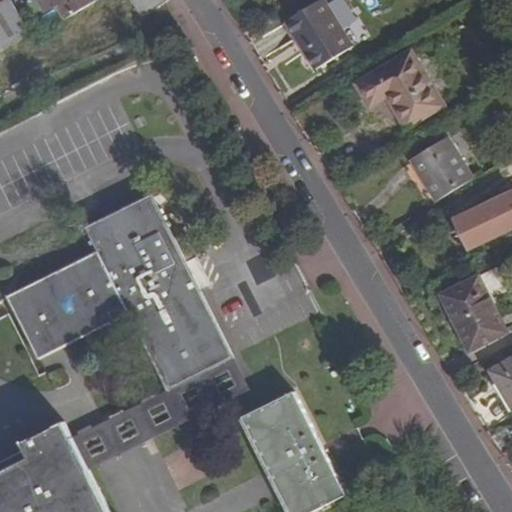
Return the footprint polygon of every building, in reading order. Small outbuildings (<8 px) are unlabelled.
[(0,50),(31,32),(11,0),(1,0),(0,1),(0,50)] [(66,18),(95,0),(38,0),(46,12),(58,4),(66,18)] [(134,0),(143,14),(165,0),(134,0)] [(322,0),(288,21),(316,68),(354,46),(325,0),(322,0)] [(407,127),(446,104),(413,49),(358,82),(371,105),(388,96),(407,127)] [(20,77),(24,87),(37,82),(32,71),(20,77)] [(438,201),(474,178),(449,137),(413,158),(438,201)] [(511,228),(511,192),(457,217),(471,247),(511,228)] [(170,390),(234,357),(185,259),(153,195),(88,228),(99,252),(10,297),(41,361),(131,315),(170,390)] [(469,350),(508,330),(481,275),(442,293),(469,350)] [(74,438),(91,473),(252,391),(234,357),(170,390),(74,438)] [(511,357),(492,370),(511,404),(511,357)] [(297,393),(247,418),(293,511),(316,511),(348,496),(324,448),(297,393)] [(111,511),(91,473),(74,438),(66,422),(24,443),(32,458),(0,473),(0,511),(111,511)] [(196,442),(165,459),(180,487),(211,470),(196,442)]
